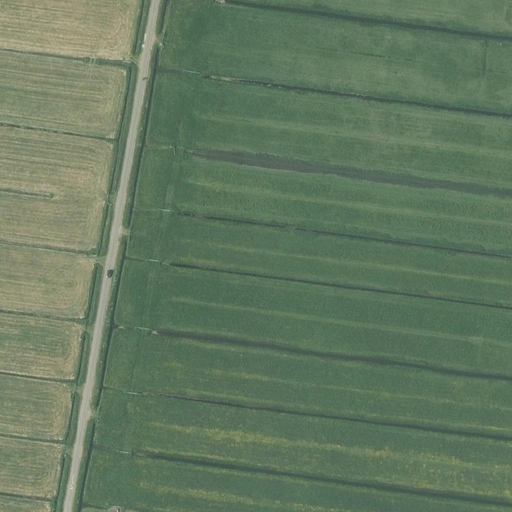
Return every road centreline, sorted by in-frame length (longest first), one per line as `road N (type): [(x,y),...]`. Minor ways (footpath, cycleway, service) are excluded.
road 1 (unclassified): [(67,511),(155,0)]
road 2 (track): [(200,0),(196,100),(173,156)]
